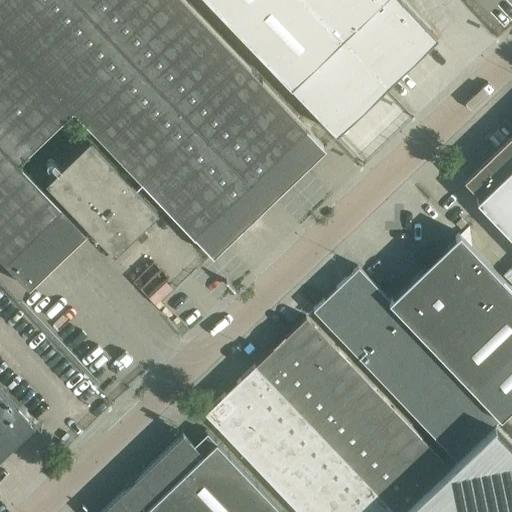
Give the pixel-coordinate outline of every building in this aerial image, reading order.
[(248,224),(246,222),(255,214),(250,209),(264,195),(320,141),(302,123),(184,0),(0,0),(0,33),(72,109),(134,174),(141,181),(149,189),(172,214),(212,255),(239,229),(241,231),(248,224)] [(208,0),(305,101),(306,101),(324,120),(335,132),(386,83),(436,35),(402,0),(208,0)] [(0,33),(0,257),(28,287),(44,272),(38,266),(78,228),(84,234),(85,233),(17,162),(72,109),(0,33)] [(136,185),(141,181),(134,174),(129,179),(88,136),(44,178),(113,250),(157,208),(136,185)] [(511,141),(507,137),(463,179),(479,196),(476,199),(511,237),(511,141)] [(389,299),(410,320),(365,363),(455,458),(462,451),(502,413),(511,404),(511,288),(459,232),(438,252),(435,249),(422,262),(425,265),(389,299)] [(389,299),(358,266),(313,308),(365,363),(410,320),(389,299)] [(273,346),(255,364),(396,511),(400,511),(411,502),(449,466),(305,315),(285,335),(289,340),(278,351),(273,346)] [(299,511),(396,511),(255,364),(237,381),(241,386),(230,397),(225,392),(204,412),(299,511)] [(0,457),(34,425),(0,389),(0,457)] [(511,404),(502,413),(511,423),(511,404)] [(511,511),(511,442),(494,423),(401,511),(511,511)] [(283,511),(215,441),(202,453),(183,433),(99,511),(283,511)]
